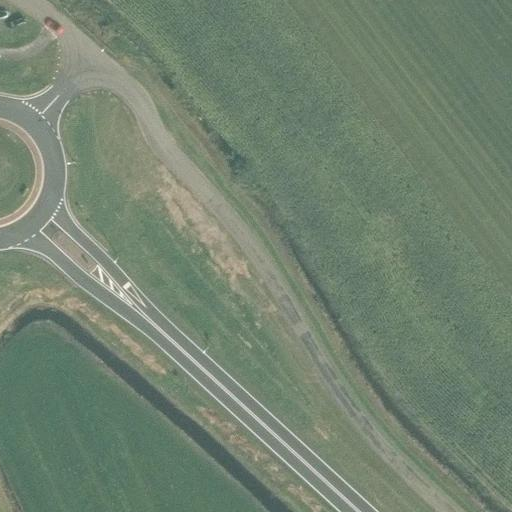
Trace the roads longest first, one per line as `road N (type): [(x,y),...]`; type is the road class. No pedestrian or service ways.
road 1 (unclassified): [(91,58),(133,94),(166,152),(237,229),(346,406),(446,511)]
road 2 (trunk): [(355,511),(142,316)]
road 3 (trunk): [(19,233),(124,312),(142,316)]
road 4 (trunk): [(142,316),(138,300),(49,201)]
